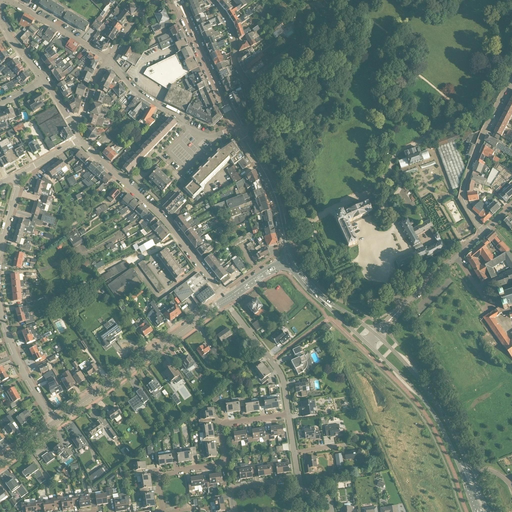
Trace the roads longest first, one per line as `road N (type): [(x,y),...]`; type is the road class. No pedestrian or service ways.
road 1 (residential): [(225,299),(159,214),(79,139)]
road 2 (secondary): [(367,344),(437,420),(477,511)]
road 3 (residential): [(162,510),(162,476),(224,459),(222,425),(289,414)]
road 4 (tertiary): [(54,423),(195,320)]
road 5 (tertiary): [(483,232),(463,190),(511,78)]
road 6 (secondary): [(471,472),(437,405),(377,337)]
road 7 (residential): [(106,59),(189,128),(209,136),(237,128)]
road 8 (unclassified): [(241,135),(250,98),(234,37),(211,0)]
road 9 (secondary): [(237,128),(178,0)]
road 10 (residential): [(289,414),(283,378),(225,299)]
road 11 (secondary): [(291,258),(268,178),(241,135)]
road 12 (residential): [(54,423),(20,367),(0,308)]
